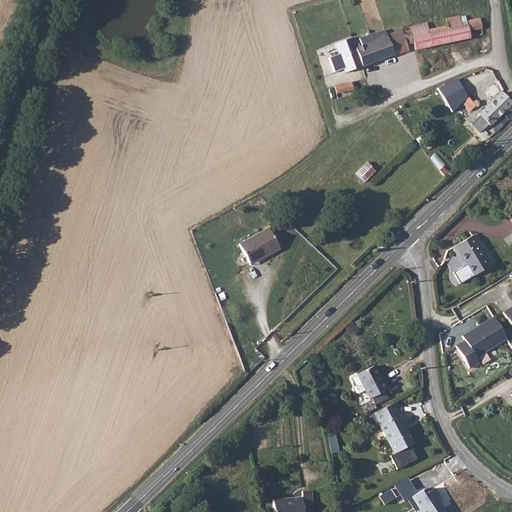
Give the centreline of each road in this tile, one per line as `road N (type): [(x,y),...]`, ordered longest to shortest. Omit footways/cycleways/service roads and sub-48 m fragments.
road 1 (secondary): [(403,245),(126,511)]
road 2 (residential): [(511,490),(464,455),(440,417),(419,267),(403,245)]
road 3 (secondary): [(511,137),(403,245)]
